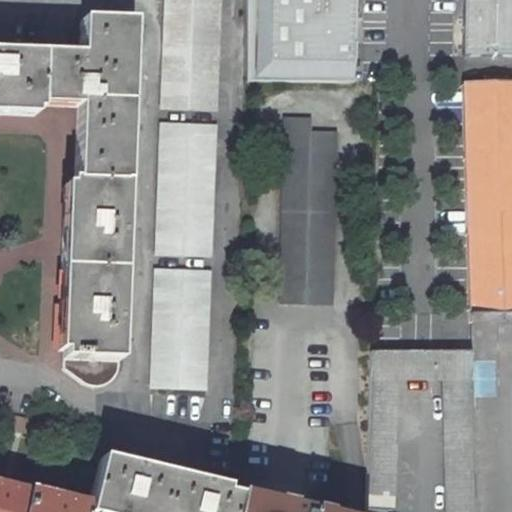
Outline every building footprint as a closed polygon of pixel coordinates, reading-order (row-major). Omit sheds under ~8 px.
[(164,0),(161,109),(215,111),(219,0),(164,0)] [(246,0),(246,85),(352,84),(353,0),(246,0)] [(511,57),(511,0),(462,0),(462,56),(511,57)] [(118,367),(125,184),(120,184),(126,23),(81,21),(79,56),(0,53),(0,110),(38,112),(39,101),(77,103),(76,122),(74,182),(69,182),(66,248),(62,344),(61,370),(84,386),(89,387),(94,388),(98,388),(104,386),(111,381),(116,373),(118,367)] [(511,82),(461,83),(468,303),(468,314),(511,314),(511,82)] [(279,303),(331,305),(335,134),(309,133),(310,120),(284,119),(279,303)] [(209,258),(214,126),(160,124),(155,255),(209,258)] [(204,391),(209,272),(155,270),(150,389),(204,391)] [(474,511),(469,351),(398,352),(370,352),(364,509),(391,511),(396,379),(443,379),(446,511),(474,511)] [(132,511),(143,470),(99,459),(88,507),(86,511),(132,511)] [(188,511),(195,482),(170,476),(143,470),(132,511),(188,511)] [(233,511),(237,497),(224,494),(225,489),(195,482),(188,511),(233,511)] [(86,511),(88,507),(0,486),(0,511),(86,511)] [(303,507),(301,511),(297,511),(290,510),(237,497),(233,511),(309,511),(311,509),(303,507)]
